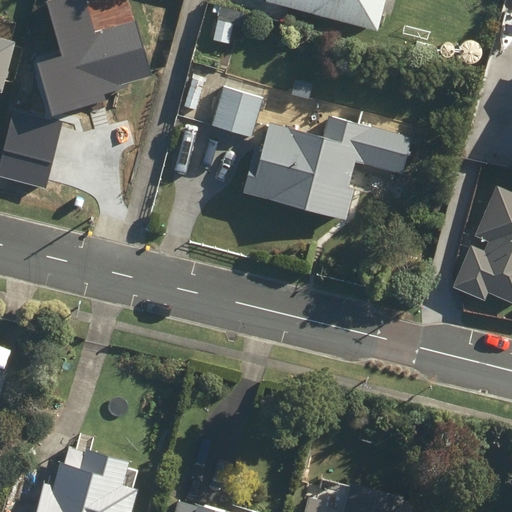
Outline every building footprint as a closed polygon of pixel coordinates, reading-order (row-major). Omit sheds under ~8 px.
[(86,0),(55,0),(48,2),(64,57),(39,64),(54,116),(107,101),(105,95),(129,89),(127,83),(152,76),(136,20),(95,32),(86,0)] [(267,0),(267,1),(377,31),(385,0),(267,0)] [(220,9),(212,39),(227,43),(232,25),(245,28),(248,17),(220,9)] [(470,62),(474,62),(478,60),(480,57),(482,53),(482,50),(481,46),(479,42),(476,40),(472,39),(468,39),(465,40),(462,43),(460,46),(459,50),(459,53),(460,57),(463,60),(466,62),(470,62)] [(221,87),(209,128),(250,139),(262,99),(221,87)] [(0,164),(0,176),(46,188),(62,123),(13,111),(0,164)] [(400,175),(409,138),(327,117),(321,139),(267,124),(261,148),(254,145),(241,194),(343,221),(352,189),(347,188),(351,171),(360,173),(362,165),(400,175)] [(494,292),(511,299),(511,188),(500,183),(479,235),(492,240),(489,249),(476,244),(459,287),(491,299),(494,292)] [(131,511),(137,490),(123,486),(130,462),(87,450),(81,471),(61,466),(55,489),(46,487),(38,511),(131,511)] [(399,511),(404,495),(351,482),(342,511),(399,511)] [(173,511),(242,511),(192,499),(191,504),(176,501),(173,511)]
